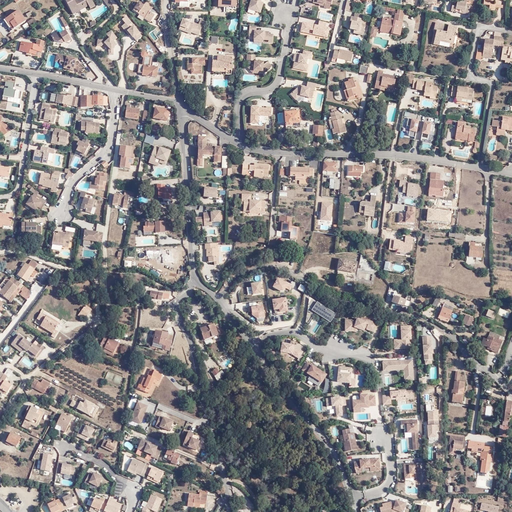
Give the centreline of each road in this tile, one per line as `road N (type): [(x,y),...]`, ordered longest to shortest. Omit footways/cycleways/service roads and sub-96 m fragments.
road 1 (residential): [(215,294),(253,270),(281,268),(328,295),(438,327),(511,395)]
road 2 (unclassified): [(187,109),(237,143),(267,151),(401,155),(478,167)]
road 3 (unclassified): [(360,511),(334,450),(215,294)]
road 4 (residential): [(199,281),(176,305),(228,488),(221,511)]
road 5 (residential): [(0,419),(28,380),(92,333),(110,306),(133,297),(141,303)]
road 6 (unclassified): [(0,67),(180,102)]
road 7 (residential): [(478,167),(492,90),(473,78),(476,38),(486,26),(511,32)]
road 8 (unclassified): [(199,281),(187,109)]
road 9 (unknown): [(94,283),(104,265),(114,165)]
